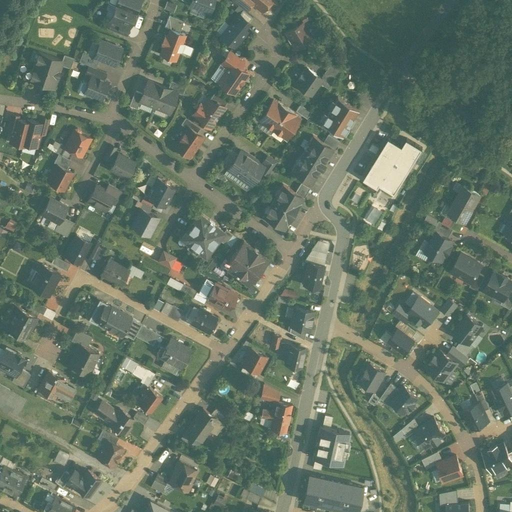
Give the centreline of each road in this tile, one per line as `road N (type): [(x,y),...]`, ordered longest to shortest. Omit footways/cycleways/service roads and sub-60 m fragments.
road 1 (residential): [(453,0),(318,204)]
road 2 (residential): [(219,348),(82,274),(39,348)]
road 3 (residential): [(219,348),(92,511)]
road 4 (residential): [(281,511),(323,322)]
road 5 (residential): [(193,179),(261,82),(271,47)]
road 6 (residential): [(323,322),(345,237),(340,221),(318,204)]
road 7 (residential): [(114,117),(158,0)]
